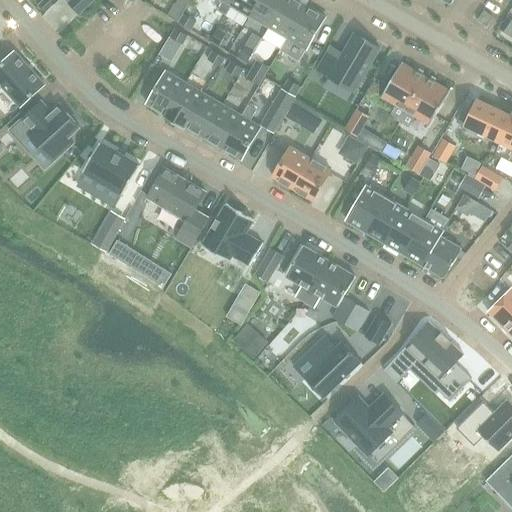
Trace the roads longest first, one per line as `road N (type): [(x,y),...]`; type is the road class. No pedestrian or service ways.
road 1 (residential): [(9,0),(81,85),(130,124),(426,296)]
road 2 (residential): [(426,296),(390,350),(316,420)]
road 3 (residential): [(367,0),(511,82)]
